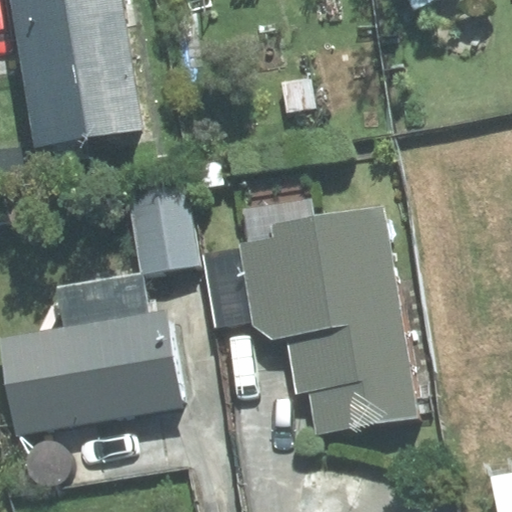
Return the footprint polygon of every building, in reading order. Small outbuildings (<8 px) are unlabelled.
[(22,0),(47,148),(152,131),(130,0),(22,0)] [(413,0),(425,20),(461,0),(413,0)] [(316,79),(284,83),(288,117),(321,112),(316,79)] [(223,163),(194,169),(197,194),(226,190),(223,163)] [(132,203),(146,282),(201,272),(187,194),(132,203)] [(0,226),(12,224),(7,198),(0,199),(0,226)] [(282,226),(284,243),(247,249),(258,328),(281,342),(291,339),(300,395),(314,393),(321,434),(421,420),(389,211),(282,226)] [(170,315),(6,343),(23,438),(186,411),(170,315)]
